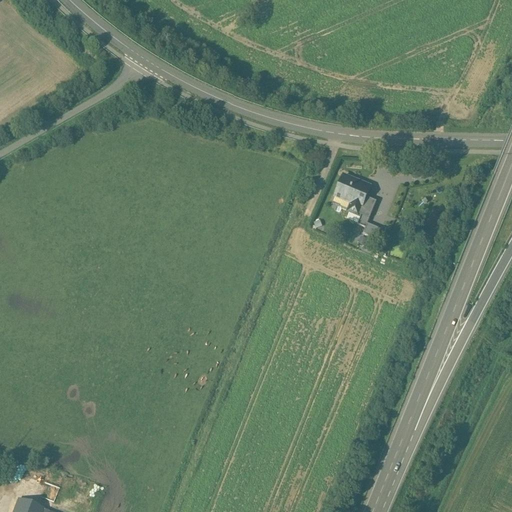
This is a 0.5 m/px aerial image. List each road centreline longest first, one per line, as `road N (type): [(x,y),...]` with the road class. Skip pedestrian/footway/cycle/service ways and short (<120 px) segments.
road 1 (residential): [(152,68),(223,104),(310,130),(398,140),(511,139)]
road 2 (trunk): [(511,171),(389,481)]
road 3 (trunk): [(389,481),(511,251)]
road 4 (track): [(432,511),(511,346)]
road 5 (unclassified): [(152,68),(0,154)]
